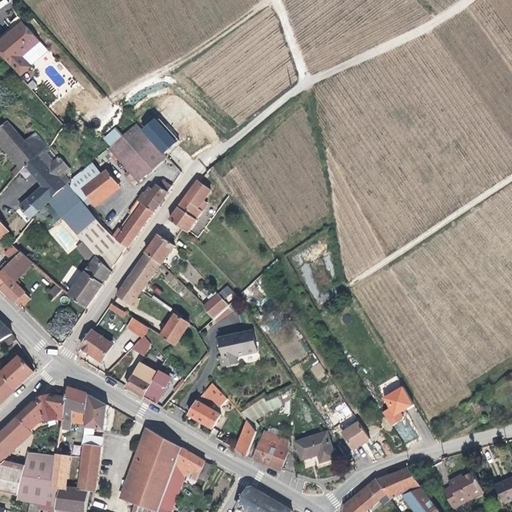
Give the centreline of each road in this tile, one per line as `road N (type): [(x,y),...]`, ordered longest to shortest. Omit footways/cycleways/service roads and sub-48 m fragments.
road 1 (track): [(471,0),(437,24),(307,80),(278,0)]
road 2 (residential): [(212,152),(182,182),(60,364)]
road 3 (residential): [(511,431),(373,471),(313,509)]
road 4 (tertiary): [(60,364),(246,471)]
